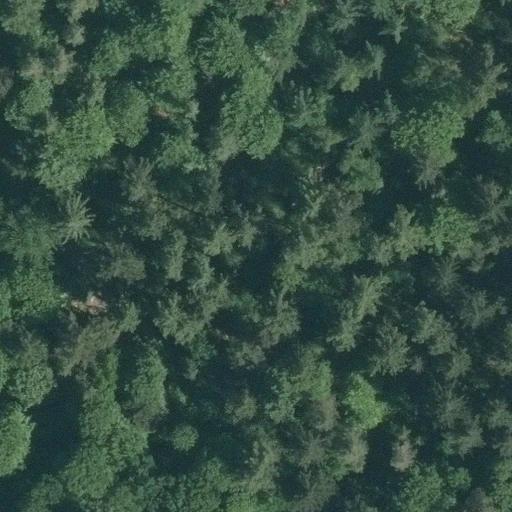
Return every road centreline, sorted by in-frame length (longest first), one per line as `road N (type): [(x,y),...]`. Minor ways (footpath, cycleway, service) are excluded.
road 1 (track): [(0,143),(103,287),(147,322),(219,433),(301,511)]
road 2 (track): [(511,474),(369,390),(147,322)]
road 3 (track): [(352,511),(369,390),(511,285)]
